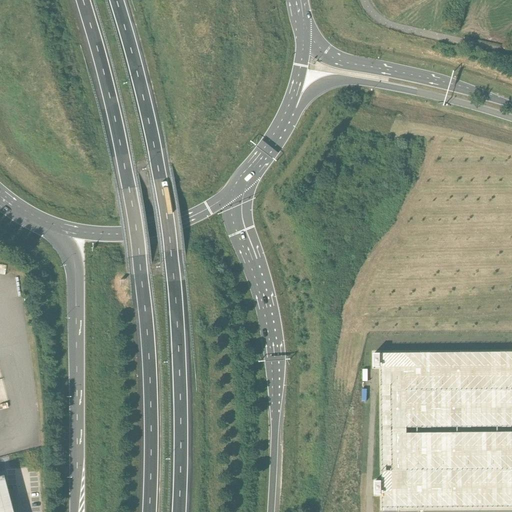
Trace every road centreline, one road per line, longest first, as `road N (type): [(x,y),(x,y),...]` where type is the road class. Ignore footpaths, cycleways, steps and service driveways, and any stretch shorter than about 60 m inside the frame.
road 1 (trunk): [(82,0),(133,212),(147,342),(149,511)]
road 2 (trunk): [(178,511),(173,269),(142,92),(115,0)]
road 3 (trunk): [(270,511),(273,358),(265,303),(237,223),(239,186)]
road 4 (trunk): [(54,233),(71,254),(75,277),(74,511)]
road 5 (tertiary): [(511,106),(333,58),(302,18)]
road 6 (tertiary): [(293,105),(328,82),(350,80),(511,119)]
road 7 (trunk): [(54,233),(147,232),(239,186)]
